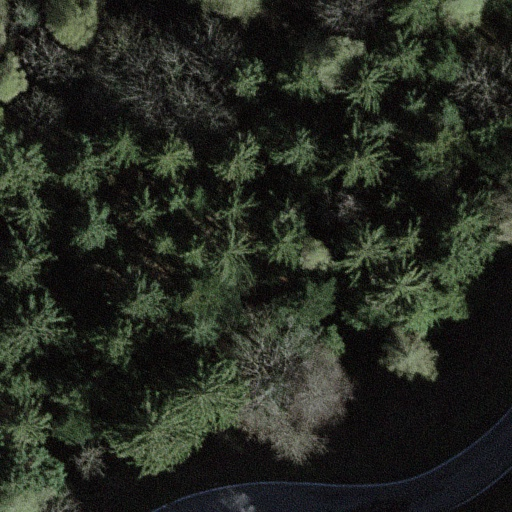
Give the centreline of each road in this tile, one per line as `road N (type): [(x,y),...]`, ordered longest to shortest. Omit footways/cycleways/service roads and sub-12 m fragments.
road 1 (unclassified): [(223,511),(432,487),(511,438)]
road 2 (track): [(298,0),(267,14),(177,0)]
